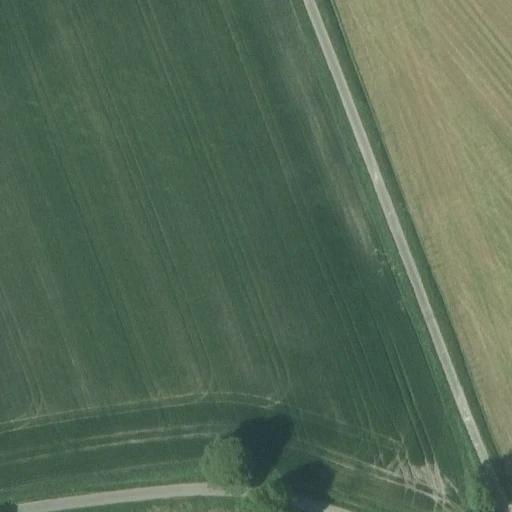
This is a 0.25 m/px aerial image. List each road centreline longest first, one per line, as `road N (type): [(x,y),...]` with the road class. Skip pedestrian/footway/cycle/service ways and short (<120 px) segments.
road 1 (track): [(509,511),(464,416),(306,0)]
road 2 (unclassified): [(43,511),(175,494),(257,495),(313,511)]
